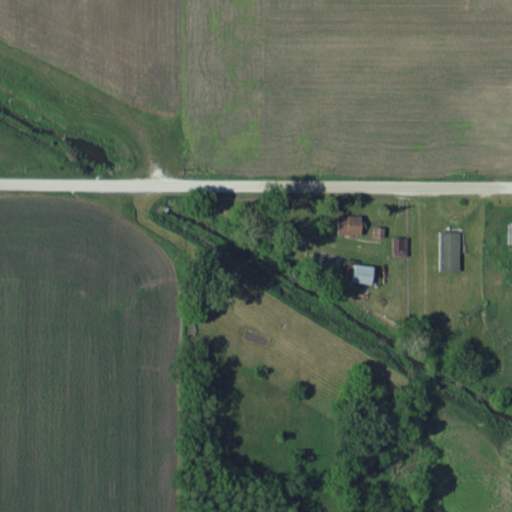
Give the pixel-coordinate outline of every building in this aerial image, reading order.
[(511,135),(476,135),(476,160),(511,160),(511,135)] [(336,236),(359,236),(359,217),(336,217),(336,236)] [(459,272),(459,233),(438,233),(438,272),(459,272)] [(392,257),(407,257),(407,239),(392,239),(392,257)] [(350,283),(370,286),(372,269),(352,266),(350,283)]
